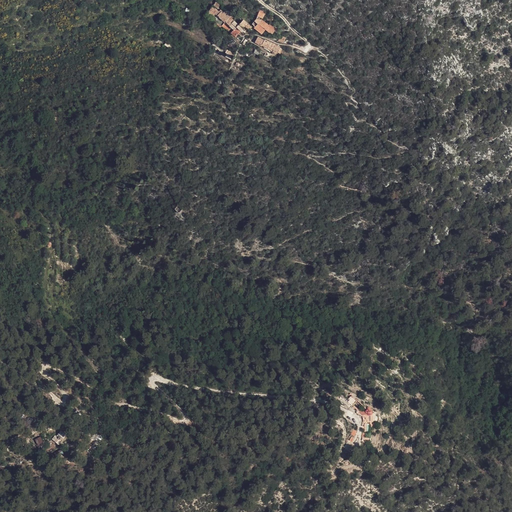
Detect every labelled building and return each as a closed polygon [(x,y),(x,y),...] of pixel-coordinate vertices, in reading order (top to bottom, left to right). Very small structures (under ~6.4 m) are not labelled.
[(215,10),(212,14),(218,18),(221,14),(215,10)] [(219,26),(224,30),(231,21),(234,17),(229,13),(226,16),(225,17),(222,15),(221,14),(218,18),(222,21),(219,26)] [(212,14),(208,19),(214,23),(218,18),(212,14)] [(231,21),(236,24),(246,32),(247,30),(252,33),(255,30),(245,23),(244,24),(239,19),(235,16),(234,17),(231,21)] [(218,18),(214,23),(219,26),(222,21),(218,18)] [(236,24),(231,21),(224,30),(232,35),(235,30),(233,29),(236,24)] [(233,29),(235,30),(238,32),(238,31),(244,34),(246,32),(236,24),(233,29)] [(276,34),(266,24),(263,27),(265,29),(269,34),(272,37),(276,34)] [(265,37),(269,34),(265,29),(261,33),(265,37)] [(244,34),(238,31),(238,32),(234,37),(239,40),(244,34)] [(266,43),(260,40),(258,46),(268,51),(268,50),(271,52),(272,50),(274,51),(276,46),(267,42),(266,43)] [(278,49),(278,47),(276,46),(274,51),(272,50),(271,52),(268,50),(268,51),(279,56),(282,50),(278,49)] [(357,399),(352,404),(357,409),(358,410),(364,403),(358,398),(357,399)] [(373,412),(373,413),(372,413),(372,414),(367,416),(359,409),(358,410),(363,414),(362,415),(368,420),(368,425),(378,425),(378,420),(381,420),(381,416),(378,416),(378,415),(378,414),(377,413),(376,413),(376,412),(377,412),(377,411),(376,411),(376,410),(375,410),(374,410),(374,411),(373,412)] [(60,430),(52,439),(58,444),(66,434),(60,430)] [(98,433),(96,439),(101,441),(108,442),(109,434),(98,433)] [(37,445),(43,442),(40,437),(34,439),(37,445)] [(358,441),(355,440),(353,444),(349,452),(354,454),(358,454),(363,447),(359,445),(358,447),(355,446),(358,441)]
